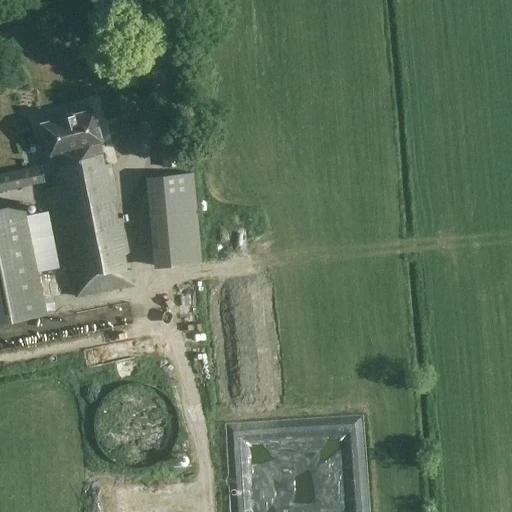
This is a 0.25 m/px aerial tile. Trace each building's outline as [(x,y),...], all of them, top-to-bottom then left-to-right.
[(75,297),(133,286),(130,270),(120,271),(118,258),(127,253),(120,218),(116,219),(112,201),(116,201),(109,164),(103,165),(97,143),(101,142),(92,111),(93,111),(92,109),(39,124),(40,126),(49,156),(52,155),(57,173),(51,174),(53,187),(45,188),(62,270),(70,268),(75,297)] [(0,193),(45,184),(41,166),(0,175),(0,193)] [(192,175),(139,179),(144,266),(198,262),(192,175)] [(0,324),(45,315),(43,303),(23,205),(0,209),(0,324)] [(92,424),(92,427),(92,429),(92,432),(93,434),(93,437),(94,439),(95,442),(96,444),(97,446),(99,449),(100,451),(102,453),(103,455),(105,457),(107,458),(109,460),(111,461),(114,463),(116,464),(118,465),(121,466),(123,467),(126,467),(128,468),(131,468),(134,468),(135,468),(138,468),(140,468),(143,467),(145,467),(148,466),(150,465),(153,464),(155,463),(157,461),(159,460),(161,458),(163,457),(165,455),(167,453),(169,451),(170,449),(171,447),(173,444),(174,442),(175,439),(175,437),(176,434),(176,432),(177,429),(177,427),(177,424),(177,421),(176,419),(176,416),(175,414),(174,411),(173,409),(172,406),(171,404),(170,402),(168,400),(167,398),(165,396),(163,394),(161,392),(159,391),(157,389),(154,388),(152,387),(150,386),(147,385),(145,384),(142,384),(140,383),(137,383),(134,383),(132,383),(129,383),(127,384),(124,384),(121,385),(119,386),(117,387),(114,388),(112,389),(110,391),(108,392),(106,394),(104,396),(102,398),(100,400),(99,402),(98,404),(96,406),(95,409),(94,411),(93,414),(93,416),(92,419),(92,421),(92,424)]
